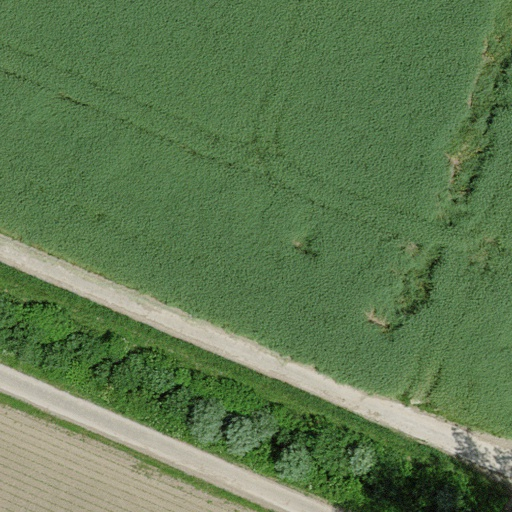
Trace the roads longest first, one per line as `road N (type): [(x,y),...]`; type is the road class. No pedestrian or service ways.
road 1 (track): [(0,253),(511,472)]
road 2 (track): [(0,380),(302,511)]
